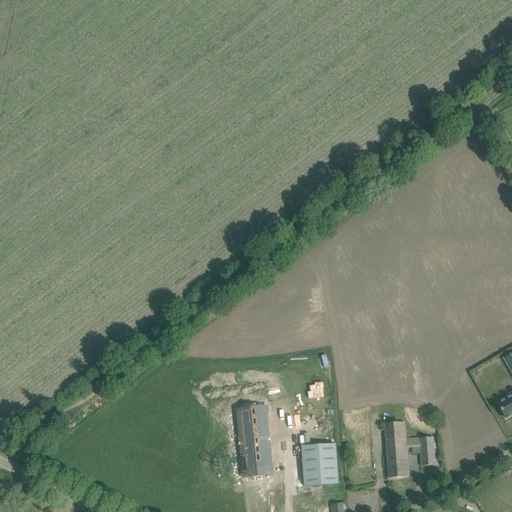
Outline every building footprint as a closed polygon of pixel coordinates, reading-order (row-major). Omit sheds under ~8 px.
[(506,419),(511,415),(511,393),(506,397),(507,399),(498,404),(506,419)] [(269,407),(239,409),(242,465),(248,465),(249,478),(260,477),(260,464),(272,463),(269,407)] [(407,448),(406,439),(405,423),(384,424),(389,479),(409,477),(407,448)] [(434,437),(406,439),(407,448),(412,448),(413,454),(421,454),(422,467),(436,466),(435,456),(434,443),(437,443),(437,437),(434,437)] [(336,444),(301,447),(304,487),(339,485),(336,444)] [(318,503),(340,502),(339,489),(317,490),(318,503)] [(236,511),(234,494),(207,497),(208,511),(236,511)] [(333,511),(343,511),(342,503),(332,505),(333,511)]
